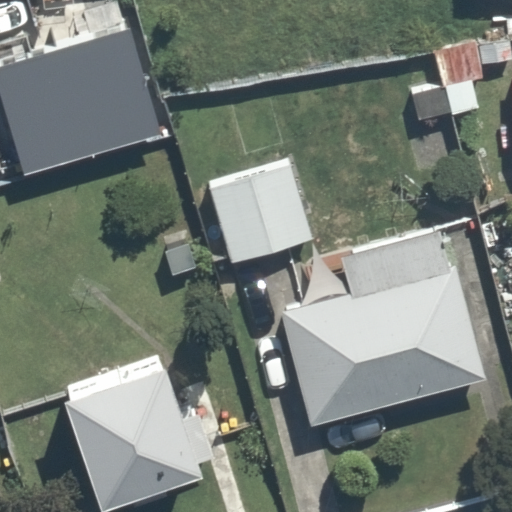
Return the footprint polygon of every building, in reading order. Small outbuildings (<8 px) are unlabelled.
[(87,0),(45,0),(48,18),(89,15),(87,0)] [(492,24),(421,34),(428,80),(500,70),(511,139),(511,39),(495,42),(492,24)] [(245,161),(197,175),(218,251),(307,227),(286,150),(268,83),(227,94),(245,161)] [(341,272),(271,292),(305,408),(483,356),(441,209),(332,241),(341,272)] [(139,333),(44,365),(83,483),(178,452),(204,443),(189,398),(163,406),(139,333)]
